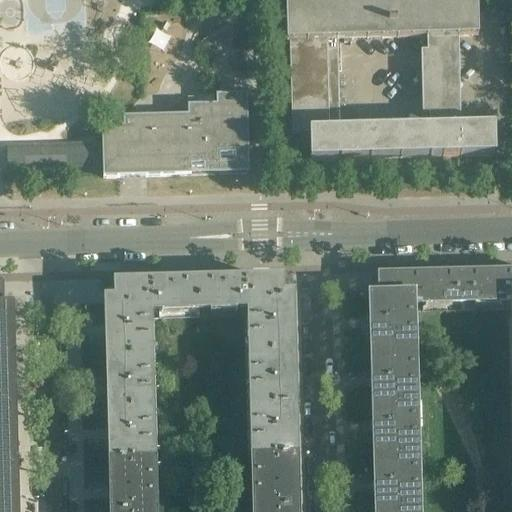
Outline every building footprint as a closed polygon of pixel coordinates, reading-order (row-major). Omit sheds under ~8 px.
[(309,134),(310,163),(495,158),(494,128),(460,129),(458,38),(478,37),(476,0),(285,0),(286,42),(289,42),(292,134),(309,134)] [(248,175),(246,97),(216,97),(216,107),(188,108),(188,117),(123,119),(123,129),(102,129),(103,179),(248,175)] [(90,169),(89,145),(7,147),(8,171),(90,169)] [(511,277),(462,279),(462,305),(503,304),(503,302),(511,302),(511,277)] [(411,352),(410,305),(422,305),(422,306),(462,305),(462,279),(380,281),(380,290),(380,300),(370,300),(372,353),(411,352)] [(280,299),(280,283),(198,285),(198,311),(239,310),(239,309),(250,309),(250,305),(280,304),(279,299),(280,299)] [(198,311),(198,285),(116,288),(116,295),(116,304),(117,304),(117,308),(146,307),(146,312),(147,312),(158,311),(158,313),(198,311)] [(11,311),(10,311),(1,311),(0,305),(0,294),(0,384),(13,384),(11,311)] [(116,304),(116,295),(107,296),(107,304),(116,304)] [(292,356),(290,299),(280,299),(279,299),(280,304),(250,305),(250,309),(251,357),(292,356)] [(148,359),(147,312),(146,312),(146,307),(117,308),(117,304),(116,304),(107,304),(106,304),(108,360),(148,359)] [(413,404),(411,352),(372,353),(373,405),(413,404)] [(293,408),(292,356),(251,357),(253,409),(293,408)] [(150,411),(148,359),(108,360),(109,412),(150,411)] [(0,444),(14,444),(13,384),(0,384),(0,444)] [(414,456),(413,404),(373,405),(374,457),(414,456)] [(295,459),(293,408),(253,409),(254,461),(295,459)] [(151,463),(150,411),(109,412),(111,464),(151,463)] [(0,504),(16,504),(14,444),(0,444),(0,504)] [(416,508),(414,456),(374,457),(376,509),(416,508)] [(276,511),(296,511),(295,459),(254,461),(255,511),(276,511)] [(152,511),(151,463),(111,464),(111,511),(152,511)]
